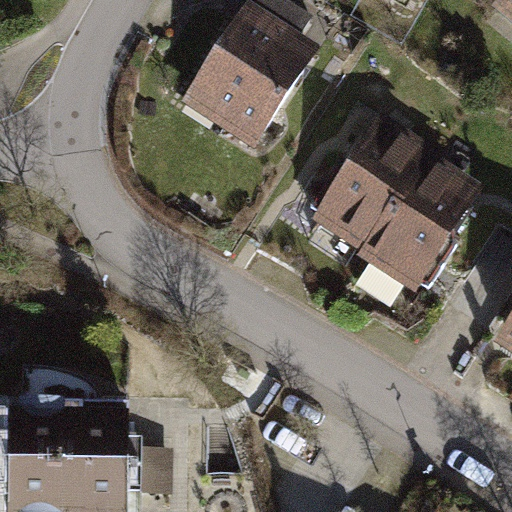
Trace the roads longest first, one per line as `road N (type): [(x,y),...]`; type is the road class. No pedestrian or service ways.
road 1 (residential): [(511,487),(158,260),(100,210),(80,146)]
road 2 (residential): [(80,146),(77,84),(123,0)]
road 3 (track): [(0,291),(52,296),(136,342)]
